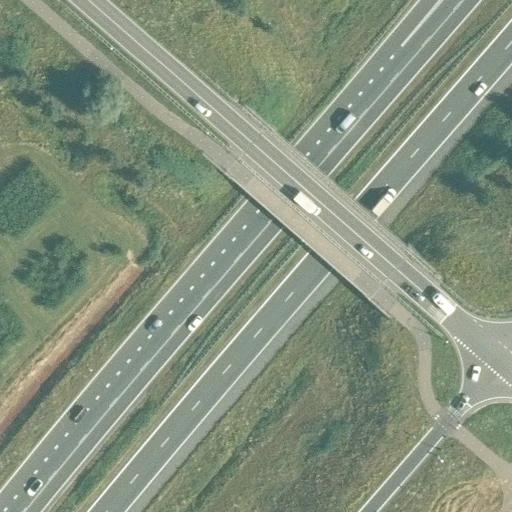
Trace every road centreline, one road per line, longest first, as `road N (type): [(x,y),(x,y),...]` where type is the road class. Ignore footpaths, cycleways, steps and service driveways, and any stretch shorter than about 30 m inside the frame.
road 1 (motorway): [(106,511),(511,41)]
road 2 (secondary): [(500,358),(86,0)]
road 3 (motorway): [(371,102),(23,511)]
road 4 (motorway): [(367,511),(500,358)]
road 5 (motorway): [(461,0),(371,102)]
road 6 (motorway): [(445,0),(371,102)]
